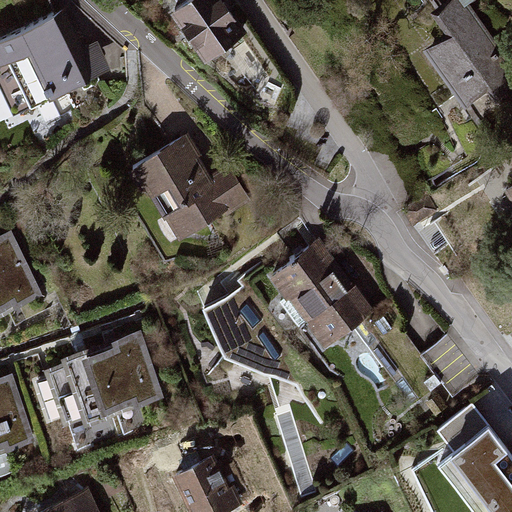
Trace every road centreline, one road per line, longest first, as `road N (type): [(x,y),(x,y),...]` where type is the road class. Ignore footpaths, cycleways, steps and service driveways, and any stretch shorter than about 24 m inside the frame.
road 1 (residential): [(102,0),(240,131),(330,203),(370,217)]
road 2 (residential): [(251,0),(365,168),(370,217)]
road 3 (residential): [(370,217),(399,260),(511,380)]
